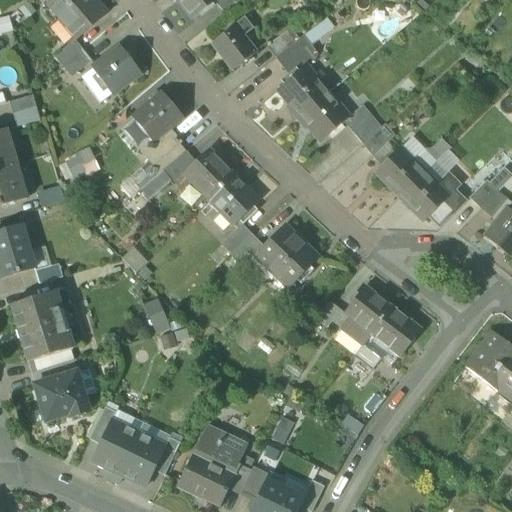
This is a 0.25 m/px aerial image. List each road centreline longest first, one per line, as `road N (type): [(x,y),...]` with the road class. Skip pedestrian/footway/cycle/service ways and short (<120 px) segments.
road 1 (residential): [(384,263),(197,87),(134,0)]
road 2 (residential): [(466,326),(370,440),(333,511)]
road 3 (residential): [(504,292),(458,256),(423,247),(384,263)]
